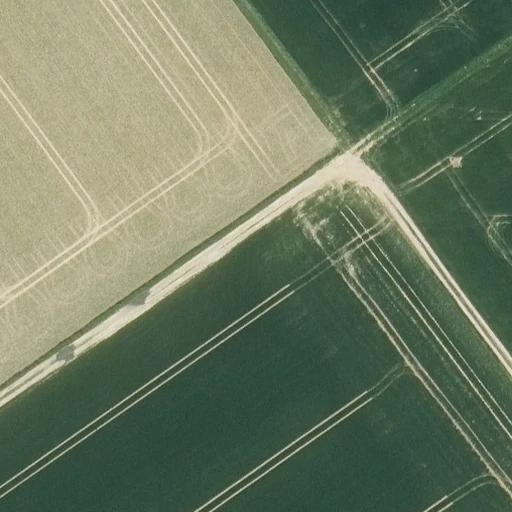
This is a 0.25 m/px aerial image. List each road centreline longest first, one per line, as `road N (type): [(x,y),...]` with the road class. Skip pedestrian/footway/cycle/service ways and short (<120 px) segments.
road 1 (track): [(0,400),(511,40)]
road 2 (track): [(233,0),(511,371)]
